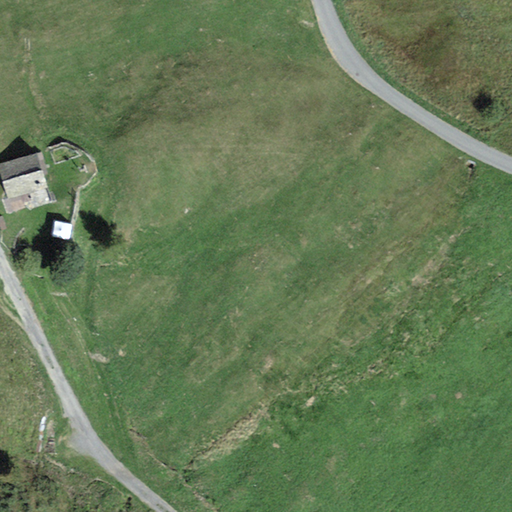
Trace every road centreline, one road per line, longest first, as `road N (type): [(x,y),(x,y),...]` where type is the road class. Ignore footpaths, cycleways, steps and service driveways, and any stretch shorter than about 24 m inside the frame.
road 1 (track): [(0,268),(71,415),(103,458),(165,511)]
road 2 (track): [(138,488),(108,376),(50,280),(43,252),(55,218)]
road 3 (unclassified): [(511,166),(430,125),(358,74),(333,42),(320,0)]
